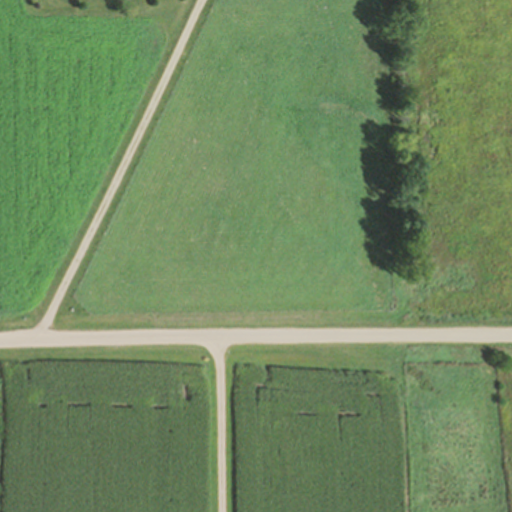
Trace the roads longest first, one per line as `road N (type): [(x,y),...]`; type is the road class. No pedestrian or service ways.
road 1 (residential): [(0,332),(511,328)]
road 2 (residential): [(171,331),(174,511)]
